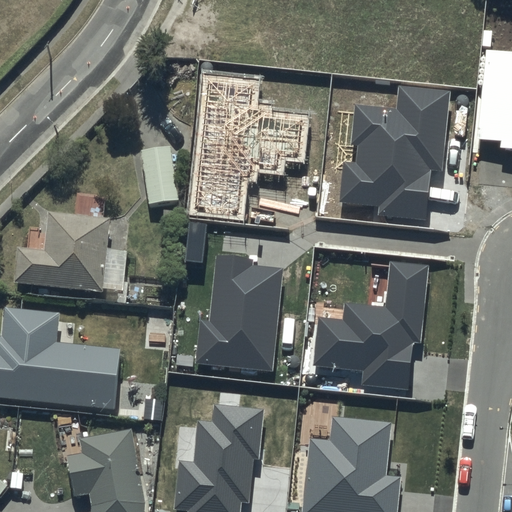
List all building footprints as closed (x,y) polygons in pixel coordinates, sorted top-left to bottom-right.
[(511,52),(487,50),(478,139),(499,141),(499,147),(511,148),(511,52)] [(253,87),(209,82),(195,205),(237,210),(241,171),(250,172),(251,162),(275,165),(277,150),(298,152),(301,121),(266,117),(267,110),(250,109),(253,87)] [(452,91),(398,85),(395,110),(356,106),(352,144),(358,145),(356,162),(344,161),(340,202),(380,206),(379,215),(427,220),(432,171),(443,172),(452,91)] [(144,151),(151,205),(183,201),(176,147),(144,151)] [(19,247),(16,283),(107,293),(107,288),(127,290),(131,250),(112,248),(115,219),(51,212),(47,250),(19,247)] [(252,259),(216,255),(209,321),(201,320),(196,363),(273,371),(283,269),(252,265),(252,259)] [(430,265),(390,261),(385,307),(345,303),(343,320),(319,318),(314,365),(363,370),(361,384),(409,389),(414,342),(421,343),(430,265)] [(0,395),(117,408),(123,350),(60,344),(63,315),(10,310),(7,336),(0,335),(0,395)] [(511,429),(511,335),(479,326),(435,474),(494,491),(511,429)] [(265,409),(214,404),(212,422),(198,421),(194,462),(179,460),(175,509),(188,510),(188,511),(239,511),(241,501),(250,502),(254,459),(260,459),(265,409)] [(391,422),(332,416),(330,441),(312,439),(304,511),(397,511),(401,477),(386,476),(391,422)] [(135,430),(65,443),(76,498),(93,495),(93,511),(148,511),(149,501),(135,430)]
